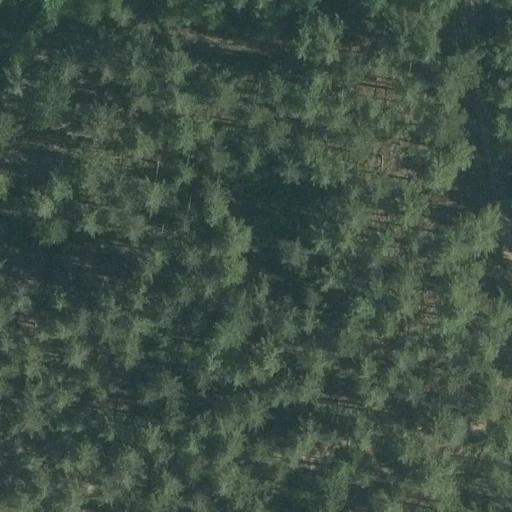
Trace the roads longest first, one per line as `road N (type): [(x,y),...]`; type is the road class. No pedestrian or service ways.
road 1 (track): [(25,511),(511,429)]
road 2 (track): [(511,225),(472,23),(476,0)]
